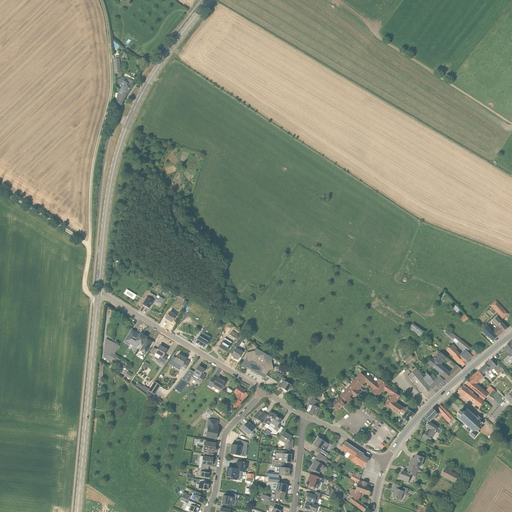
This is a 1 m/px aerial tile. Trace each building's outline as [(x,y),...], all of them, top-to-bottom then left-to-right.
[(118,48),(120,45),(111,38),(111,39),(113,51),(113,53),(115,53),(114,50),(115,50),(118,50),(118,48)] [(127,93),(132,86),(134,81),(130,79),(127,81),(122,78),(119,79),(117,82),(118,84),(123,87),(121,90),(127,93)] [(127,93),(121,90),(120,90),(119,90),(118,92),(119,93),(117,95),(124,99),(127,93)] [(121,105),(124,99),(117,95),(117,96),(117,99),(115,99),(115,102),(116,105),(117,103),(121,105)] [(133,300),(136,296),(127,290),(124,294),(133,300)] [(156,297),(149,293),(147,297),(146,297),(142,305),(149,309),(153,301),(160,305),(163,299),(160,297),(158,300),(155,298),(156,297)] [(491,305),(503,319),(508,314),(496,300),(491,305)] [(171,322),(177,313),(171,309),(165,319),(171,322)] [(503,332),(507,328),(497,317),(493,321),(498,326),(493,331),(498,337),(503,332)] [(413,322),(409,328),(420,335),(424,329),(413,322)] [(230,327),(226,324),(222,331),(226,333),(230,327)] [(490,331),(490,330),(487,327),(483,331),(493,341),(497,337),(490,331)] [(452,340),(456,336),(448,329),(444,334),(452,340)] [(145,339),(146,338),(140,334),(139,335),(131,331),(125,342),(136,348),(139,344),(141,345),(141,346),(145,339)] [(238,340),(241,336),(238,333),(237,334),(232,331),(230,335),(238,340)] [(203,348),(207,342),(210,338),(201,332),(199,337),(195,343),(203,348)] [(244,338),(241,336),(238,340),(239,340),(234,348),(233,348),(232,348),(235,350),(232,356),(238,360),(242,353),(243,351),(240,349),(241,347),(239,346),(241,342),(242,342),(244,338)] [(463,366),(467,362),(476,353),(469,347),(460,340),(456,336),(453,340),(465,351),(461,356),(456,351),(458,349),(453,344),(447,350),(463,366)] [(231,344),(229,342),(229,341),(225,338),(223,342),(222,341),(219,348),(226,352),(229,347),(231,348),(233,345),(231,344)] [(151,341),(150,342),(145,339),(141,346),(141,345),(139,349),(141,350),(140,351),(145,354),(149,347),(151,348),(154,342),(151,341)] [(167,357),(164,355),(166,351),(164,350),(165,349),(159,346),(157,350),(153,348),(150,354),(154,356),(155,353),(160,356),(157,362),(163,365),(167,357)] [(107,348),(105,347),(104,352),(103,355),(104,356),(103,359),(110,361),(111,359),(112,359),(114,354),(110,353),(111,350),(110,349),(107,348)] [(273,369),(271,361),(273,359),(256,348),(254,351),(246,353),(247,356),(242,365),(247,368),(259,375),(258,375),(264,378),(269,370),(273,369)] [(455,368),(453,370),(450,373),(441,365),(442,365),(447,358),(440,352),(434,360),(433,359),(429,364),(441,373),(438,375),(440,377),(447,384),(459,372),(462,370),(457,366),(455,368)] [(408,363),(415,356),(412,353),(406,360),(408,363)] [(184,371),(186,366),(189,362),(185,360),(186,359),(178,354),(173,362),(176,363),(174,366),(180,370),(180,369),(184,371)] [(499,365),(497,367),(491,360),(486,365),(486,364),(486,365),(490,370),(491,371),(493,369),(499,375),(504,370),(499,365)] [(488,372),(490,370),(486,365),(478,371),(484,378),(489,374),(488,372)] [(198,379),(201,382),(205,375),(202,373),(204,370),(198,366),(194,373),(188,370),(174,388),(180,394),(189,383),(188,383),(191,379),(196,382),(198,379)] [(424,378),(417,370),(409,377),(428,400),(447,384),(440,377),(437,379),(433,375),(430,377),(428,374),(424,378)] [(127,371),(125,376),(129,379),(128,380),(130,381),(134,376),(132,375),(133,375),(127,371)] [(484,378),(478,371),(473,376),(479,382),(481,379),(483,377),(484,378)] [(376,383),(371,379),(365,374),(363,376),(361,374),(356,379),(364,386),(365,385),(362,383),(364,381),(374,389),(376,386),(377,386),(382,381),(379,379),(376,383)] [(364,386),(356,379),(354,377),(349,383),(362,394),(364,391),(360,387),(361,385),(363,387),(364,386)] [(220,391),(223,387),(225,382),(217,378),(215,381),(212,378),(207,386),(211,388),(212,387),(220,391)] [(291,386),(284,381),(285,379),(282,378),(278,386),(281,388),(280,389),(287,393),(291,386)] [(487,394),(470,379),(464,384),(484,400),(488,395),(491,397),(496,392),(492,388),(487,394)] [(401,394),(397,391),(382,381),(377,386),(376,386),(374,389),(375,390),(372,393),(378,397),(385,387),(393,393),(399,397),(401,394)] [(151,398),(154,395),(160,386),(154,382),(149,390),(149,389),(147,393),(147,394),(146,395),(151,398)] [(147,393),(149,389),(144,386),(143,387),(137,383),(135,386),(147,393)] [(359,396),(362,394),(349,383),(345,388),(352,394),(353,393),(357,397),(359,396)] [(241,397),(245,391),(238,386),(234,393),(237,394),(235,396),(239,399),(241,397)] [(473,394),(474,393),(464,386),(458,393),(468,401),(469,399),(480,408),(483,403),(477,399),(477,397),(473,394)] [(349,397),(352,394),(345,388),(347,390),(341,396),(340,397),(343,402),(345,399),(349,403),(352,399),(349,397)] [(308,404),(305,412),(315,416),(318,408),(313,405),(318,395),(311,391),(309,397),(311,398),(311,399),(309,404),(308,404)] [(395,403),(399,397),(393,393),(386,403),(398,414),(403,408),(395,403)] [(343,402),(340,397),(332,402),(337,410),(345,405),(343,402)] [(223,410),(217,406),(214,409),(220,414),(223,410)] [(438,408),(439,410),(442,414),(441,415),(448,422),(453,418),(441,406),(438,408)] [(414,414),(408,409),(409,408),(407,407),(406,409),(403,408),(398,414),(405,419),(401,425),(402,426),(407,421),(408,422),(414,414)] [(430,422),(438,414),(433,409),(422,419),(426,423),(428,421),(430,422)] [(474,414),(474,415),(467,409),(466,409),(466,410),(464,412),(462,410),(461,410),(461,411),(460,413),(459,412),(458,412),(458,413),(459,414),(461,415),(459,418),(458,418),(458,419),(465,425),(465,426),(467,428),(466,429),(471,433),(470,434),(474,438),(479,432),(478,432),(482,427),(481,426),(483,423),(480,420),(481,419),(478,416),(477,417),(475,414),(474,414)] [(267,428),(269,426),(275,416),(276,415),(272,413),(272,414),(269,412),(267,416),(262,413),(256,419),(263,423),(262,424),(265,426),(265,427),(267,428)] [(278,425),(281,420),(275,416),(269,426),(278,431),(281,426),(278,425)] [(207,437),(216,438),(218,427),(217,426),(217,421),(208,419),(206,428),(208,428),(207,437)] [(255,428),(248,421),(241,429),(248,435),(255,428)] [(442,431),(438,428),(429,422),(426,426),(432,429),(429,433),(427,432),(423,437),(429,441),(436,432),(439,434),(442,431)] [(286,444),(285,448),(292,449),(293,440),(290,439),(291,437),(284,432),(279,440),(286,444)] [(327,448),(326,447),(328,444),(317,438),(313,445),(317,448),(315,451),(319,453),(316,457),(323,462),(326,458),(320,454),(322,451),(324,452),(327,448)] [(247,447),(248,443),(237,439),(236,445),(232,445),(231,455),(243,457),(244,447),(247,447)] [(214,449),(215,444),(207,443),(204,442),(203,450),(204,450),(203,454),(212,455),(213,449),(214,449)] [(356,464),(363,468),(368,459),(363,455),(363,454),(345,442),(341,448),(350,454),(348,458),(356,464)] [(291,455),(284,454),(284,451),(276,450),(276,457),(278,457),(278,461),(272,460),(271,464),(283,465),(284,465),(284,462),(290,463),(291,455)] [(425,458),(424,458),(416,455),(415,458),(412,458),(409,467),(417,470),(419,467),(421,468),(425,458)] [(213,458),(203,457),(200,456),(198,468),(208,470),(208,466),(211,467),(213,458)] [(322,465),(323,462),(316,457),(314,461),(315,461),(310,469),(314,472),(315,472),(318,474),(320,471),(323,472),(326,467),(322,465)] [(247,469),(248,463),(237,461),(236,469),(228,467),(226,477),(231,478),(230,479),(236,480),(238,471),(243,472),(244,469),(247,469)] [(282,468),(283,465),(271,464),(275,465),(274,468),(277,468),(276,473),(268,472),(267,477),(269,477),(276,478),(278,478),(278,475),(288,476),(289,469),(282,468)] [(415,476),(417,470),(409,467),(406,473),(402,471),(399,479),(408,482),(411,475),(415,476)] [(207,473),(208,470),(198,468),(197,473),(194,473),(194,475),(196,476),(196,477),(199,478),(199,477),(208,479),(209,473),(207,473)] [(445,468),(441,476),(455,483),(459,475),(454,473),(454,471),(447,468),(446,469),(445,468)] [(358,483),(359,481),(360,479),(359,479),(361,476),(361,475),(354,472),(352,475),(352,476),(351,478),(354,480),(353,480),(358,483)] [(323,479),(314,476),(310,474),(308,478),(311,479),(309,487),(313,488),(313,487),(317,489),(320,482),(321,483),(323,479)] [(199,483),(198,489),(207,490),(208,485),(207,484),(207,481),(200,480),(199,483)] [(361,493),(369,496),(370,489),(365,487),(367,483),(359,481),(358,483),(355,490),(361,493)] [(278,483),(276,483),(273,482),(272,485),(274,485),(273,490),(285,493),(286,485),(278,483)] [(406,495),(408,489),(394,484),(393,488),(396,489),(393,497),(400,500),(403,494),(406,495)] [(355,490),(355,491),(352,489),(349,495),(357,500),(361,493),(355,490)] [(285,493),(273,490),(276,491),(274,499),(273,498),(265,495),(264,496),(262,494),(260,498),(265,500),(275,503),(277,499),(279,500),(280,499),(281,499),(281,497),(284,498),(285,493)] [(197,492),(193,500),(202,504),(204,499),(202,498),(203,495),(197,492)] [(317,505),(319,498),(320,499),(322,494),(315,492),(314,495),(308,493),(305,501),(306,502),(317,506),(317,505)] [(233,500),(236,501),(237,495),(225,493),(225,496),(223,496),(221,504),(232,506),(233,500)] [(366,507),(357,500),(349,495),(348,496),(347,495),(345,498),(346,499),(347,499),(363,511),(366,507)] [(275,503),(265,500),(263,504),(270,506),(268,510),(271,511),(280,511),(281,511),(274,508),(275,503)] [(200,506),(196,504),(189,501),(185,510),(188,511),(188,510),(192,511),(196,511),(198,509),(199,509),(198,508),(200,506)] [(315,511),(317,506),(306,502),(304,509),(310,511),(315,511)]
